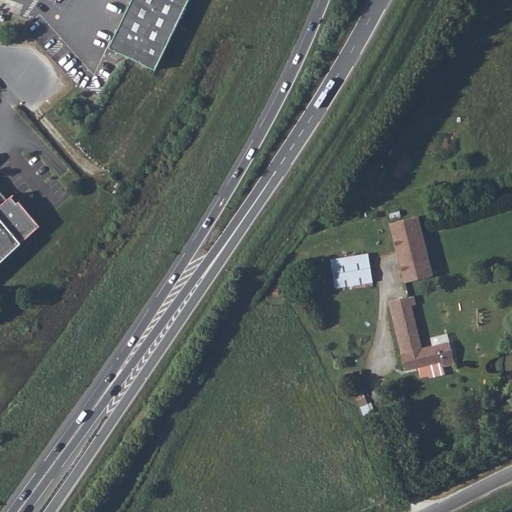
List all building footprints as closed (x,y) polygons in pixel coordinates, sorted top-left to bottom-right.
[(133,0),(110,48),(155,70),(189,0),(133,0)] [(0,262),(39,226),(19,202),(17,204),(11,197),(7,201),(0,191),(0,262)] [(405,221),(418,270),(431,266),(418,218),(405,221)] [(415,296),(437,290),(431,266),(418,270),(405,221),(389,225),(408,297),(409,297),(415,296)] [(330,260),(335,288),(372,283),(368,254),(330,260)] [(409,297),(411,307),(417,305),(415,296),(409,297)] [(404,370),(416,367),(420,377),(427,375),(430,377),(445,373),(443,365),(455,361),(449,339),(421,346),(411,307),(409,297),(408,297),(388,301),(390,310),(393,310),(403,351),(400,353),(404,370)]
